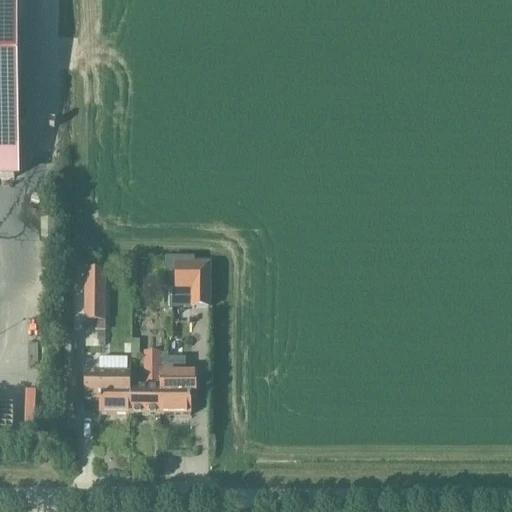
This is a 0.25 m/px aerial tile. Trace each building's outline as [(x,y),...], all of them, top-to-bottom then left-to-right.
[(22,0),(0,0),(0,153),(24,153),(22,0)] [(210,270),(174,269),(174,297),(190,297),(189,315),(210,315),(210,270)] [(104,273),(84,274),(84,327),(98,327),(97,348),(104,348),(104,273)] [(160,391),(160,376),(160,355),(144,355),(144,391),(130,391),(129,417),(160,417),(160,391)] [(130,391),(130,376),(84,376),(84,402),(99,402),(99,416),(129,417),(130,391)] [(160,391),(160,417),(190,417),(190,393),(196,393),(196,376),(160,376),(160,391)]
